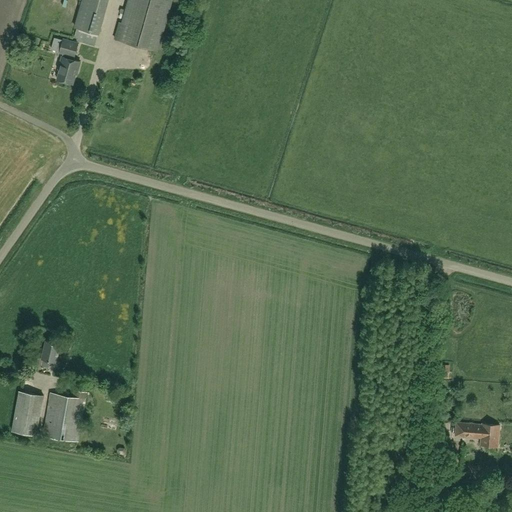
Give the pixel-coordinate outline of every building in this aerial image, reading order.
[(99,35),(108,0),(81,0),(74,28),(99,35)] [(127,0),(117,39),(157,50),(171,0),(127,0)] [(59,69),(57,79),(72,83),(76,70),(77,70),(80,61),(72,59),(73,56),(74,56),(77,43),(63,39),(59,52),(63,53),(62,56),(58,69),(59,69)] [(55,362),(59,344),(46,341),(42,358),(42,359),(41,365),(48,367),(50,360),(55,362)] [(441,366),(441,376),(451,376),(450,366),(441,366)] [(73,390),(72,396),(50,392),(42,436),(82,442),(84,430),(80,430),(87,392),(73,390)] [(36,435),(43,395),(19,391),(12,431),(36,435)] [(497,446),(499,425),(482,424),(482,425),(456,423),(455,436),(481,438),(480,445),(497,446)] [(431,508),(430,511),(448,511),(451,489),(432,488),(430,508),(431,508)] [(472,492),(469,511),(483,511),(486,493),(472,492)]
